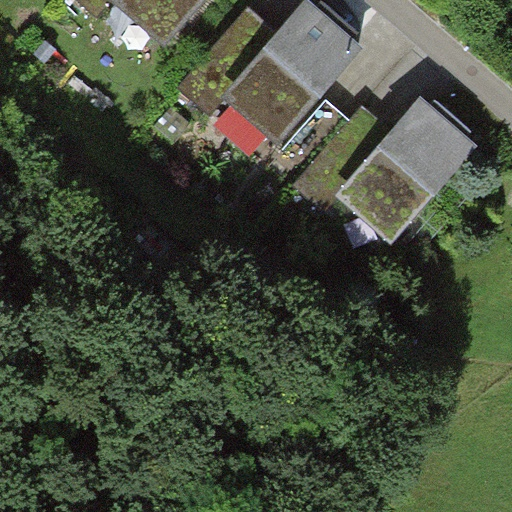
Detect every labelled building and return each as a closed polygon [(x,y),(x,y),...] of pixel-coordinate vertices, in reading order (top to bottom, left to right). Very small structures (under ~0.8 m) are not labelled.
[(111,0),(81,0),(101,16),(111,5),(109,3),(111,0)] [(211,0),(111,0),(109,3),(111,5),(167,52),(211,0)] [(363,51),(305,2),(287,24),(278,35),(221,101),(223,102),(279,150),(363,51)] [(278,35),(246,8),(179,85),(213,114),(223,102),(221,101),(278,35)] [(477,152),(419,103),(400,125),(391,136),(334,202),(336,203),(392,251),(477,152)] [(391,136),(359,109),(292,186),(326,215),(336,203),(334,202),(391,136)]
